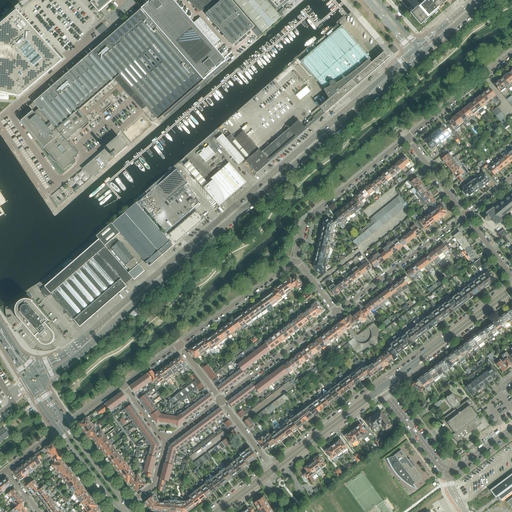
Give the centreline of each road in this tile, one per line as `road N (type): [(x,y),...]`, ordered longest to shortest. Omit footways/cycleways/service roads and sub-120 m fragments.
road 1 (primary): [(319,511),(245,438),(0,234)]
road 2 (primary): [(0,250),(192,406),(301,511)]
road 3 (tertiary): [(124,307),(372,92)]
road 4 (tertiary): [(381,387),(445,470),(511,428)]
road 5 (residential): [(295,260),(304,221),(406,138)]
road 6 (tertiary): [(381,387),(511,289)]
road 7 (residential): [(336,312),(465,215)]
road 8 (residential): [(220,400),(336,312)]
road 9 (residential): [(178,344),(295,260)]
road 10 (tertiary): [(272,469),(381,387)]
road 11 (residential): [(406,138),(511,52)]
